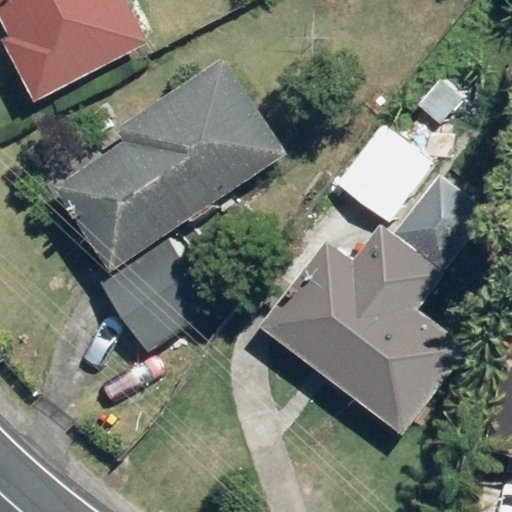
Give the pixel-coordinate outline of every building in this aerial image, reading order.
[(120,0),(0,0),(0,27),(9,44),(1,47),(35,112),(149,54),(120,0)] [(52,199),(111,284),(288,162),(220,64),(115,136),(124,150),(52,199)] [(446,66),(412,103),(444,132),(478,95),(446,66)] [(360,208),(391,227),(435,168),(405,152),(381,129),(338,188),(360,208)] [(447,277),(489,220),(439,182),(396,240),(447,277)] [(326,248),(260,334),(402,442),(468,356),(418,318),(445,283),(379,233),(352,268),(326,248)] [(123,328),(149,357),(218,311),(197,280),(180,254),(110,299),(123,328)] [(511,337),(487,464),(511,469),(511,337)] [(360,511),(352,467),(300,478),(306,511),(360,511)]
